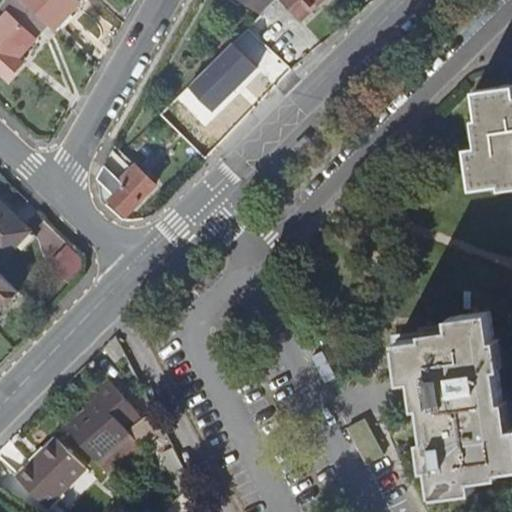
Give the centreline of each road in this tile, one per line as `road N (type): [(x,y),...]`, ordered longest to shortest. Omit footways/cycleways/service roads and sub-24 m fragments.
road 1 (residential): [(133,265),(403,0)]
road 2 (residential): [(55,192),(161,0)]
road 3 (residential): [(0,406),(133,265)]
